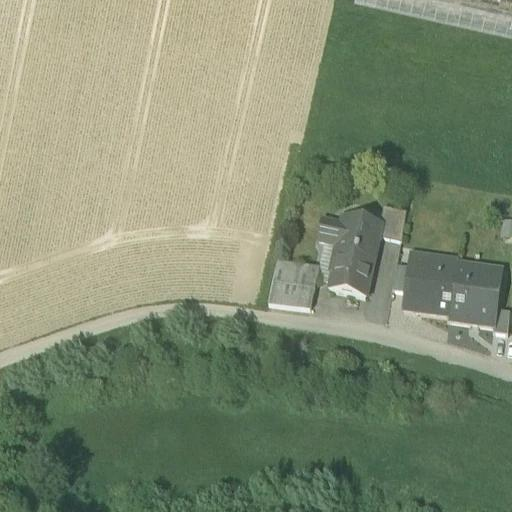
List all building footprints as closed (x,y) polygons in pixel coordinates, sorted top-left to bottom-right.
[(511,0),(354,0),(354,1),(511,37),(511,0)] [(378,243),(401,248),(406,218),(384,214),(380,229),(381,230),(378,243)] [(346,222),(344,231),(340,251),(330,297),(365,305),(378,243),(381,230),(380,229),(346,222)] [(319,247),(340,251),(344,231),(323,226),(319,247)] [(403,317),(449,323),(456,272),(457,272),(458,268),(426,264),(424,277),(409,275),(409,276),(406,300),(403,317)] [(269,311),(310,316),(319,275),(278,269),(269,311)] [(457,272),(456,272),(449,323),(449,327),(494,334),(495,334),(497,318),(500,292),(485,289),(487,276),(457,272)] [(392,299),(406,300),(409,276),(397,274),(392,299)] [(510,319),(497,318),(495,334),(494,334),(493,341),(507,343),(510,319)]
